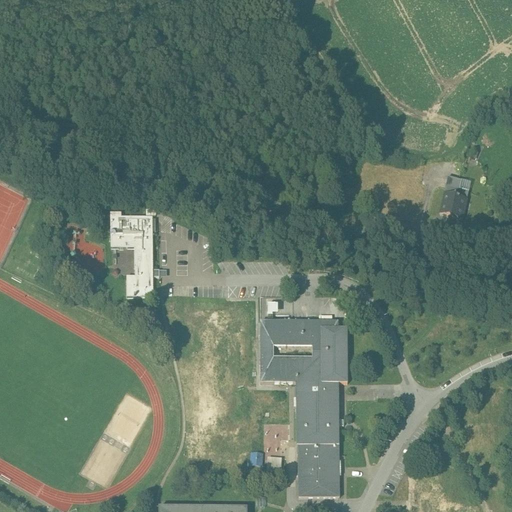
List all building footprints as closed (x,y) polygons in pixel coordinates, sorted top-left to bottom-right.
[(477,149),(471,147),(468,152),(474,155),(477,149)] [(460,179),(448,176),(446,181),(468,186),(470,182),(460,179)] [(468,186),(446,181),(440,206),(462,211),(468,186)] [(151,223),(120,223),(120,219),(110,219),(111,251),(135,251),(136,280),(126,280),(127,300),(152,300),(151,223)] [(296,386),(296,448),(298,448),(338,447),(338,385),(321,385),(320,331),(338,331),(338,323),(260,324),(260,386),(296,386)] [(347,385),(346,331),(338,331),(320,331),(321,385),(338,385),(347,385)] [(225,367),(195,367),(196,434),(226,434),(225,367)] [(338,447),(298,448),(298,499),(339,498),(338,447)] [(281,461),(269,460),(268,473),(280,474),(281,461)] [(440,511),(440,490),(415,490),(415,511),(440,511)]
